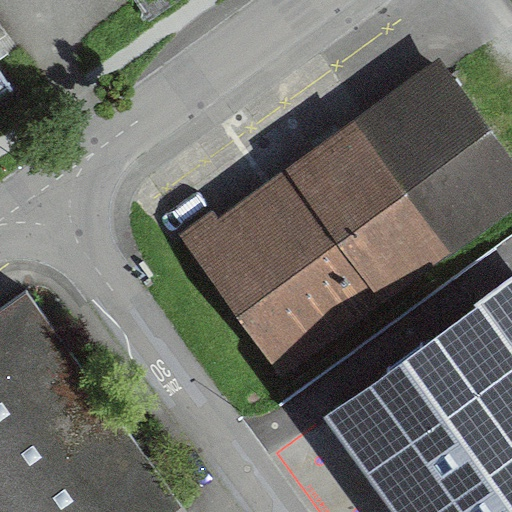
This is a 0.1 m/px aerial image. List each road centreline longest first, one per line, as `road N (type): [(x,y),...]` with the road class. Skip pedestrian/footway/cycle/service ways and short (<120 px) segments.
road 1 (residential): [(52,209),(273,511)]
road 2 (residential): [(52,209),(99,151),(316,0)]
